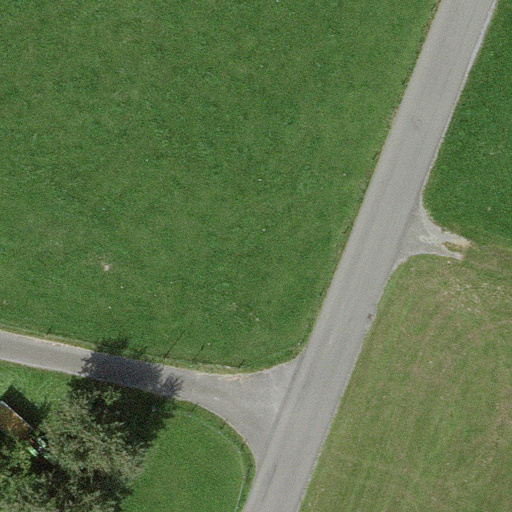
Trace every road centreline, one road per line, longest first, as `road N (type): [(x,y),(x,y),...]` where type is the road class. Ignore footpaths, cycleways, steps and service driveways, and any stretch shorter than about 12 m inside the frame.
road 1 (unclassified): [(271,511),(470,0)]
road 2 (track): [(307,416),(0,349)]
